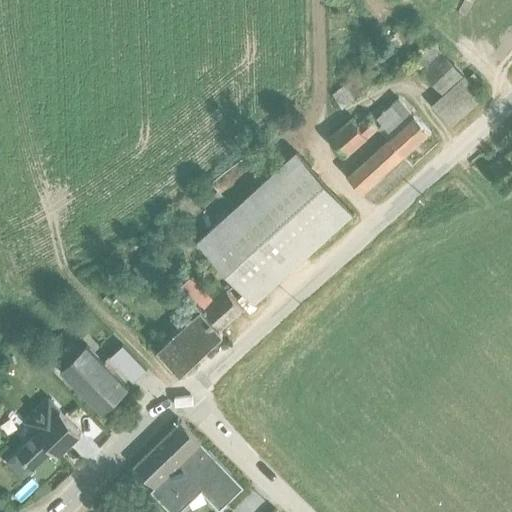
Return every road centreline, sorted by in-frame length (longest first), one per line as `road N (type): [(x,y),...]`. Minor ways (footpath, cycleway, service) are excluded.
road 1 (unclassified): [(176,397),(511,100)]
road 2 (tertiary): [(297,511),(176,397)]
road 3 (tertiary): [(63,511),(176,397)]
